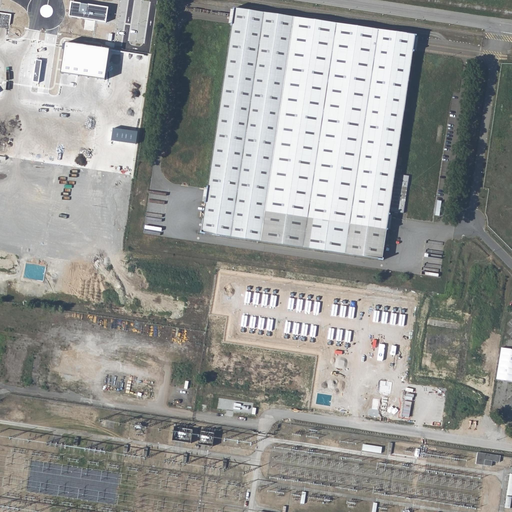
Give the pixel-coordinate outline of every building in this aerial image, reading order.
[(108,7),(72,2),(69,18),(106,23),(108,7)] [(237,9),(203,231),(380,261),(388,208),(397,210),(402,176),(393,175),(412,52),(414,38),(414,37),(251,12),(237,9)] [(65,43),(61,74),(105,80),(109,50),(65,43)] [(42,60),(36,59),(33,81),(39,82),(42,60)] [(385,345),(379,344),(377,360),(383,361),(385,345)] [(381,447),(362,444),(361,450),(380,453),(381,447)] [(477,464),(492,466),(493,461),(500,463),(501,459),(478,456),(477,464)]
